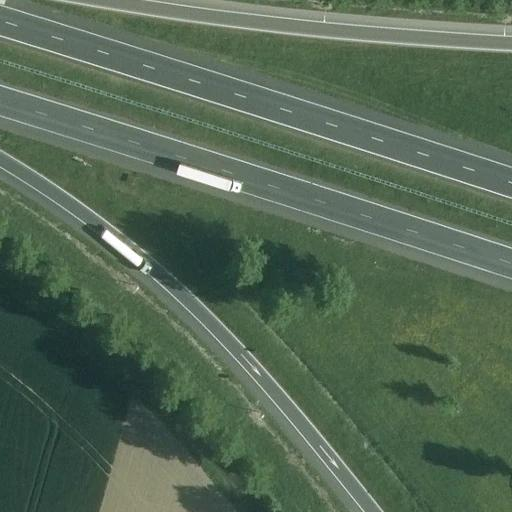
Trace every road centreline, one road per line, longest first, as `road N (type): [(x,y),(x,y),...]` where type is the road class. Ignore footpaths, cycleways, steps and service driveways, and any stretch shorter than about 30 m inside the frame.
road 1 (motorway): [(0,101),(511,264)]
road 2 (motorway): [(511,182),(0,21)]
road 3 (motorway): [(0,159),(170,284),(240,352),(369,511)]
road 4 (motorway): [(511,44),(258,24),(95,0)]
